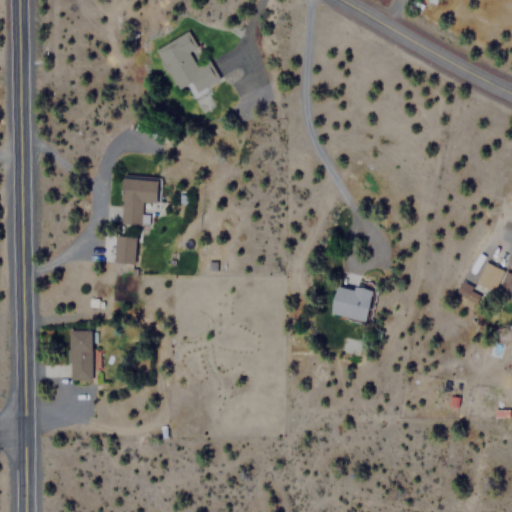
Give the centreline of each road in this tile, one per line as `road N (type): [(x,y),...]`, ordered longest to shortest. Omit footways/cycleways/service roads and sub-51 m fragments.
road 1 (tertiary): [(22,511),(18,0)]
road 2 (residential): [(335,0),(511,89)]
